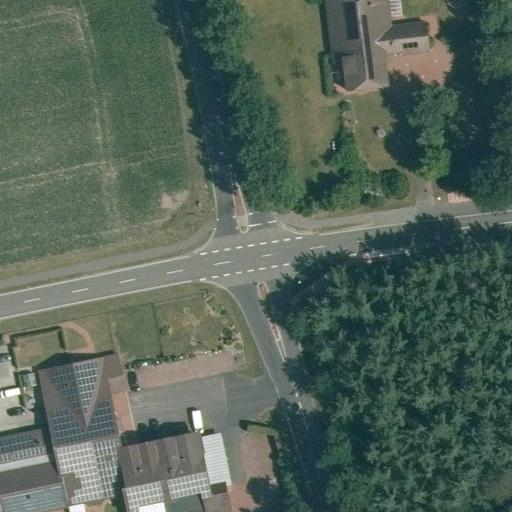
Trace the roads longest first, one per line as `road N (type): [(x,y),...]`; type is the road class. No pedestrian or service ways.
road 1 (tertiary): [(260,262),(187,0)]
road 2 (tertiary): [(260,262),(0,312)]
road 3 (tertiary): [(332,511),(260,262)]
road 4 (tertiary): [(511,225),(260,262)]
